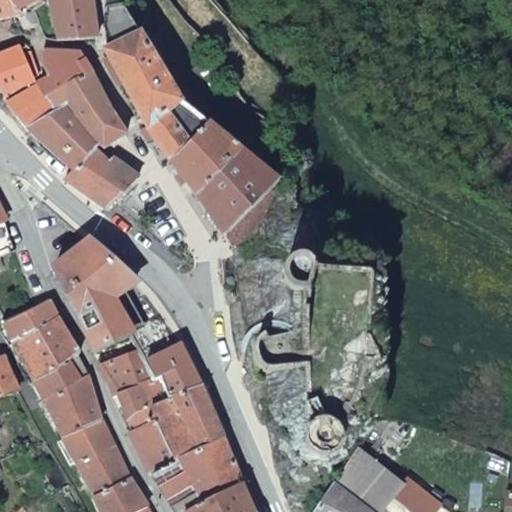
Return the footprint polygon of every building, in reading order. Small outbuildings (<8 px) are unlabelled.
[(13,0),(0,0),(0,18),(21,13),(18,7),(13,0)] [(50,0),(53,14),(55,21),(58,40),(59,41),(97,38),(90,0),(50,0)] [(105,0),(105,10),(123,7),(128,6),(127,0),(105,0)] [(121,84),(147,130),(195,198),(242,153),(208,124),(181,105),(123,7),(105,10),(105,49),(103,51),(109,60),(115,72),(121,84)] [(0,90),(3,96),(31,82),(20,49),(2,55),(0,52),(0,90)] [(82,56),(41,51),(41,63),(50,78),(60,73),(67,84),(89,72),(82,56)] [(103,64),(109,76),(109,75),(115,72),(109,60),(103,64)] [(67,84),(76,98),(64,107),(97,146),(100,142),(105,147),(125,134),(109,108),(89,72),(67,84)] [(121,84),(115,72),(109,75),(115,88),(121,84)] [(30,132),(64,107),(76,98),(67,84),(60,73),(50,78),(33,86),(31,82),(3,96),(5,101),(30,132)] [(64,107),(30,132),(71,173),(95,149),(97,146),(64,107)] [(95,149),(71,173),(64,180),(105,209),(122,192),(137,177),(95,149)] [(261,222),(279,183),(242,153),(195,198),(231,247),(249,233),(261,222)] [(0,256),(12,250),(2,221),(0,222),(0,256)] [(136,284),(85,243),(52,272),(92,353),(135,332),(114,296),(136,284)] [(374,333),(379,270),(326,266),(322,261),(313,254),(300,256),(293,264),(291,275),(294,283),(299,289),(307,292),(304,328),(290,329),(283,330),(272,330),(262,332),(258,339),(257,354),(261,367),(265,372),(305,368),(308,409),(310,415),(315,416),(310,421),(307,428),(307,437),(311,445),(317,449),(323,451),(329,451),(334,448),(343,438),(344,431),(342,423),(351,418),(356,405),(369,364),(373,364),(381,361),(384,355),(374,333)] [(48,302),(1,325),(10,344),(56,317),(48,302)] [(32,385),(77,354),(56,317),(10,344),(32,385)] [(194,373),(179,345),(144,363),(153,379),(159,377),(170,401),(201,386),(194,373)] [(115,395),(153,379),(144,363),(141,365),(132,352),(97,366),(99,372),(110,397),(115,395)] [(77,354),(32,385),(42,403),(87,376),(77,354)] [(0,398),(17,391),(3,358),(1,359),(0,359),(0,398)] [(42,403),(61,439),(101,420),(95,402),(87,376),(42,403)] [(127,422),(170,401),(159,377),(153,379),(115,395),(127,422)] [(170,401),(127,422),(134,433),(156,425),(175,462),(223,439),(206,399),(201,386),(170,401)] [(75,466),(114,446),(105,428),(101,420),(61,439),(75,466)] [(135,449),(150,477),(175,462),(156,425),(134,433),(128,436),(135,449)] [(191,511),(242,484),(231,458),(223,439),(175,462),(150,477),(170,511),(191,511)] [(93,498),(128,478),(124,468),(114,446),(75,466),(93,498)] [(358,449),(315,511),(381,511),(391,500),(406,511),(437,511),(441,507),(406,478),(401,483),(397,480),(358,449)] [(406,478),(401,474),(397,480),(401,483),(406,478)] [(99,511),(136,511),(146,507),(140,497),(128,478),(93,498),(99,511)] [(253,511),(249,502),(242,484),(191,511),(253,511)]
